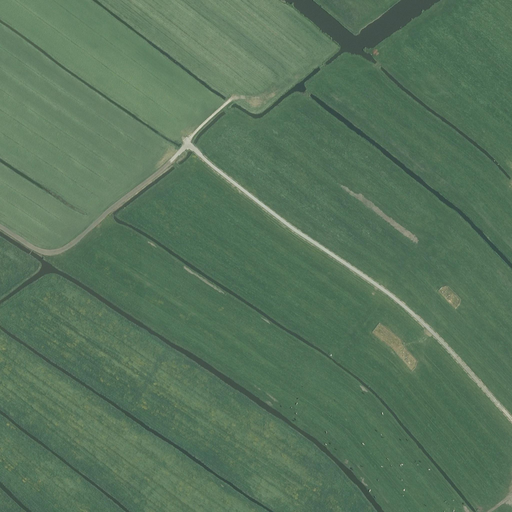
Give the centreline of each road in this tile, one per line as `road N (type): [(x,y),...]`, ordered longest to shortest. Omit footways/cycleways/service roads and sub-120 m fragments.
road 1 (track): [(511,420),(419,319),(193,149),(190,136),(234,96),(202,66)]
road 2 (track): [(0,227),(52,255),(188,143)]
